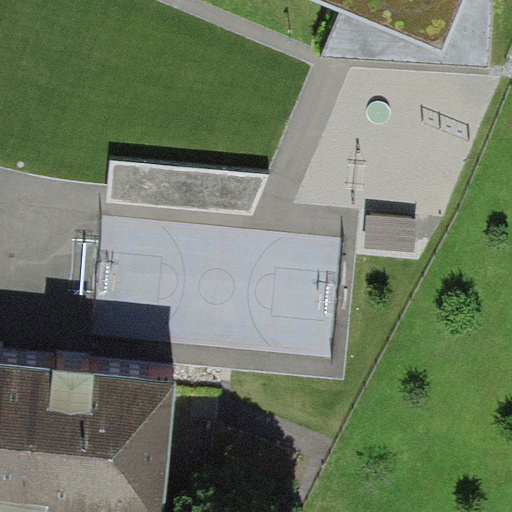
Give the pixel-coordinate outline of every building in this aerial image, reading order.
[(451,0),(439,31),(365,0),(339,0),(323,38),(490,50),(492,0),(451,0)] [(365,0),(439,31),(451,0),(365,0)] [(114,152),(110,190),(247,201),(267,168),(114,152)] [(383,206),(384,184),(305,183),(305,206),(383,206)] [(370,241),(418,246),(421,216),(373,211),(370,241)] [(0,493),(161,506),(173,358),(0,343),(0,493)]
